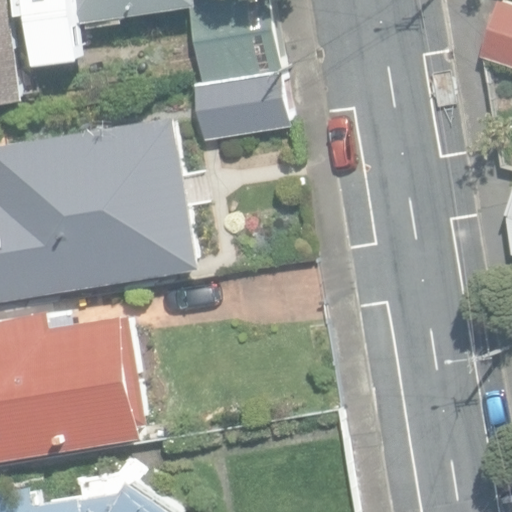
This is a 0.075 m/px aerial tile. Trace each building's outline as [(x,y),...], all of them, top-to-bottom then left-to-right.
[(0,0),(0,99),(46,92),(36,28),(28,29),(23,0),(0,0)] [(98,19),(99,23),(134,18),(133,12),(212,2),(211,0),(41,0),(44,22),(98,19)] [(259,0),(199,11),(211,81),(290,67),(278,0),(259,0)] [(486,44),(511,54),(511,11),(501,7),(500,7),(486,44)] [(210,135),(297,122),(289,70),(203,83),(210,135)] [(0,297),(212,263),(192,141),(187,112),(145,119),(0,142),(0,162),(4,186),(0,186),(0,297)] [(0,455),(153,431),(133,309),(63,321),(60,306),(0,316),(0,455)] [(0,511),(186,511),(191,507),(142,474),(134,483),(50,497),(48,479),(4,486),(7,504),(0,505),(0,511)]
